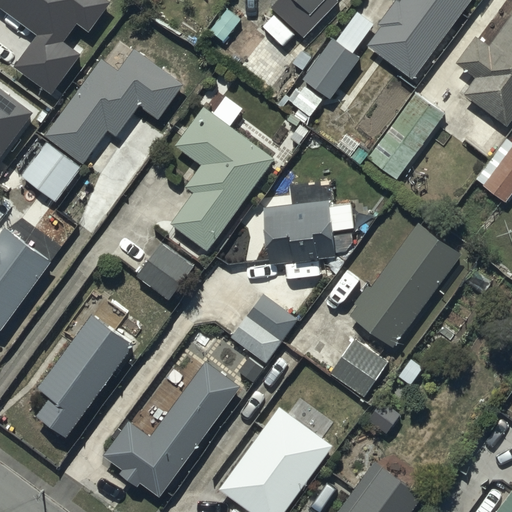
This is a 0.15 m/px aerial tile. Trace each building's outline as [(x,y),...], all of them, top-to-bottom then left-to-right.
[(90,22),(106,0),(0,0),(38,28),(13,61),(50,88),(81,45),(64,33),(78,13),(90,22)] [(274,0),(258,17),(280,38),(291,26),(304,38),(341,0),(274,0)] [(414,77),(468,0),(394,0),(379,22),(383,24),(368,44),(414,77)] [(509,123),(511,118),(511,11),(489,43),(475,34),(456,60),(475,74),(464,91),(509,123)] [(360,53),(332,32),(302,72),(331,93),(360,53)] [(117,68),(100,56),(45,133),(49,135),(21,173),(56,198),(108,127),(116,133),(138,102),(158,117),(183,83),(133,47),(117,68)] [(0,152),(36,105),(0,78),(0,152)] [(397,177),(443,111),(414,91),(368,157),(397,177)] [(209,247),(274,156),(230,124),(243,105),(227,93),(213,112),(203,105),(175,144),(201,163),(185,185),(193,190),(171,221),(209,247)] [(507,199),(511,192),(511,140),(505,136),(476,178),(507,199)] [(329,203),(328,197),(264,204),(270,261),(336,253),(334,227),(353,225),(350,201),(329,203)] [(462,252),(417,220),(350,313),(395,345),(462,252)] [(0,327),(49,258),(2,225),(0,228),(0,327)] [(194,263),(161,239),(136,273),(169,297),(194,263)] [(298,316),(263,291),(232,334),(267,360),(298,316)] [(166,309),(145,294),(129,316),(151,331),(166,309)] [(134,338),(93,308),(39,381),(52,390),(38,409),(67,430),(134,338)] [(388,358),(354,336),(330,371),(365,394),(388,358)] [(159,493),(239,383),(205,359),(201,365),(192,359),(181,373),(175,368),(136,421),(129,415),(103,450),(123,465),(120,470),(138,483),(140,480),(159,493)] [(366,416),(387,430),(402,409),(380,395),(366,416)] [(281,511),(333,440),(280,401),(219,484),(257,511),(281,511)] [(408,511),(422,492),(375,458),(336,511),(408,511)] [(511,511),(511,487),(493,511),(511,511)]
